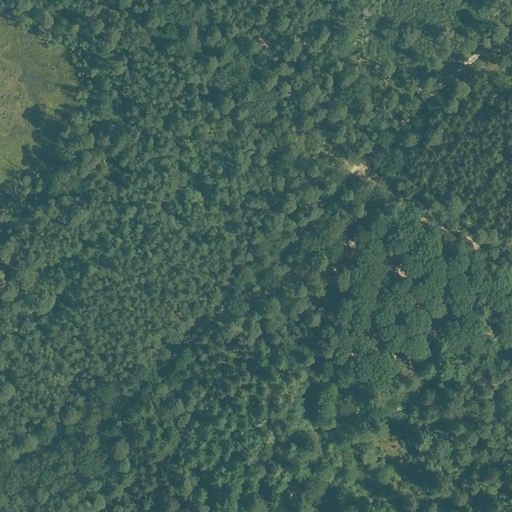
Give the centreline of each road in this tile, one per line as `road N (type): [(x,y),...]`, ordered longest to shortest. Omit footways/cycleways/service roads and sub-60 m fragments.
road 1 (track): [(202,0),(285,116),(363,167)]
road 2 (track): [(501,38),(430,90),(363,167)]
road 3 (track): [(363,167),(511,268)]
